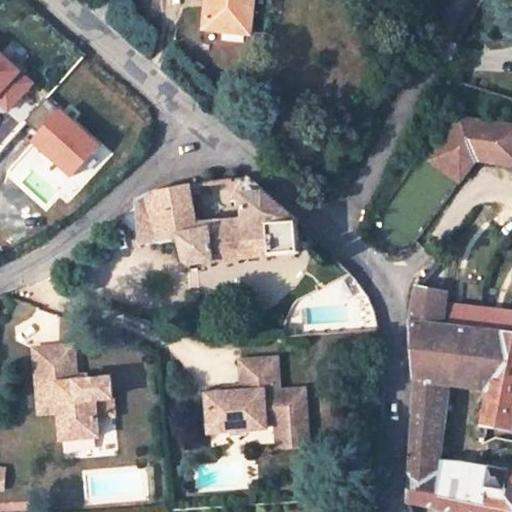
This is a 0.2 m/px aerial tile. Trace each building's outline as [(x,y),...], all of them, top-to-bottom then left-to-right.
[(210,0),(208,28),(254,33),(257,0),(210,0)] [(0,104),(9,112),(34,84),(0,53),(0,104)] [(511,170),(511,133),(460,122),(431,158),(458,176),(466,165),(511,175),(511,170)] [(247,177),(241,178),(244,216),(193,218),(190,182),(150,187),(138,198),(141,245),(180,237),(186,261),(191,262),(300,252),(297,219),(247,177)] [(427,291),(439,294),(444,269),(436,268),(430,274),(427,291)] [(439,294),(427,291),(415,289),(411,309),(408,325),(410,343),(413,374),(412,400),(404,502),(452,511),(511,511),(511,470),(486,466),(477,464),(469,463),(460,462),(450,461),(433,461),(444,383),(487,387),(482,424),(506,427),(511,398),(511,333),(433,325),(439,294)] [(76,343),(34,346),(39,410),(59,409),(61,438),(98,435),(96,413),(95,398),(112,397),(111,377),(79,379),(76,343)] [(280,361),(243,364),(244,383),(245,393),(214,396),(209,396),(212,434),(269,429),(269,424),(279,423),(280,433),(310,431),(307,390),(282,392),(280,361)] [(245,393),(244,383),(214,386),(214,396),(245,393)] [(112,397),(95,398),(96,413),(113,412),(112,397)] [(310,431),(280,433),(281,448),(312,446),(310,431)]
